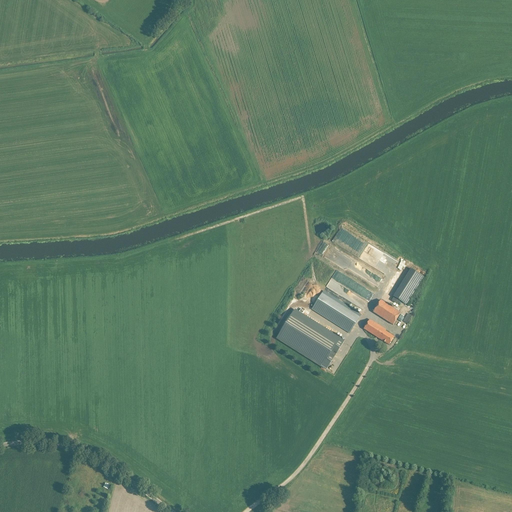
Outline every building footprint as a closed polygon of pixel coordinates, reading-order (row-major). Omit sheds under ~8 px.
[(410,268),(393,296),(406,305),(424,277),(410,268)] [(352,329),(361,315),(323,291),(312,309),(350,333),(352,329)] [(401,313),(381,300),(373,312),(393,325),(401,313)] [(327,369),(344,342),(295,310),(277,338),(327,369)] [(407,324),(412,316),(408,314),(403,321),(407,324)] [(389,345),(392,341),(394,337),(385,331),(386,330),(370,320),(364,329),(389,345)]
